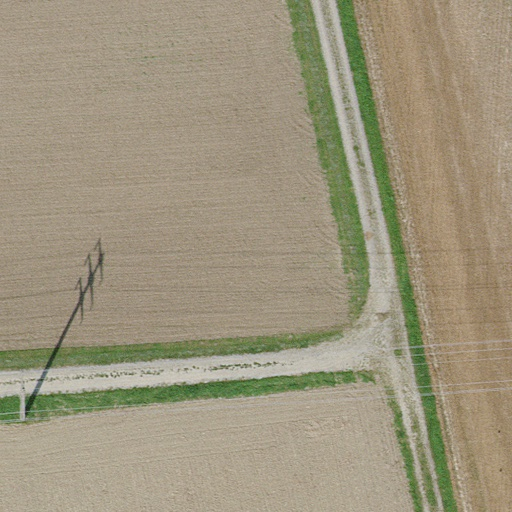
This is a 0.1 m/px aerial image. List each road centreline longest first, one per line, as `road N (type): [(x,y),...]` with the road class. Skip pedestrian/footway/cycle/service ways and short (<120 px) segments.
road 1 (track): [(0,404),(136,395),(413,358),(332,0)]
road 2 (track): [(413,358),(444,511)]
